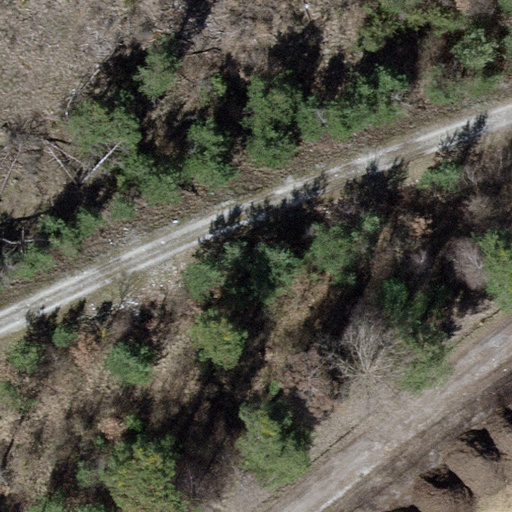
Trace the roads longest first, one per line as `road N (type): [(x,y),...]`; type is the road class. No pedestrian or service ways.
road 1 (track): [(511,123),(245,219),(0,328)]
road 2 (track): [(298,511),(511,340)]
